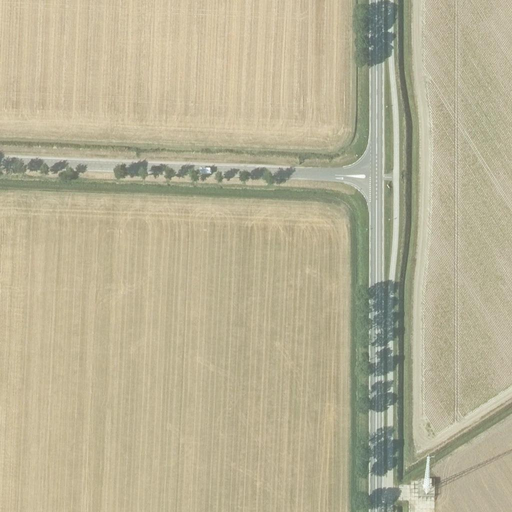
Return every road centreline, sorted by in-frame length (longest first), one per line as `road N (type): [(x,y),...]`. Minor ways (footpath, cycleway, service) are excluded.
road 1 (secondary): [(375,492),(376,183)]
road 2 (unclassified): [(0,162),(298,174)]
road 3 (secondary): [(376,170),(375,0)]
